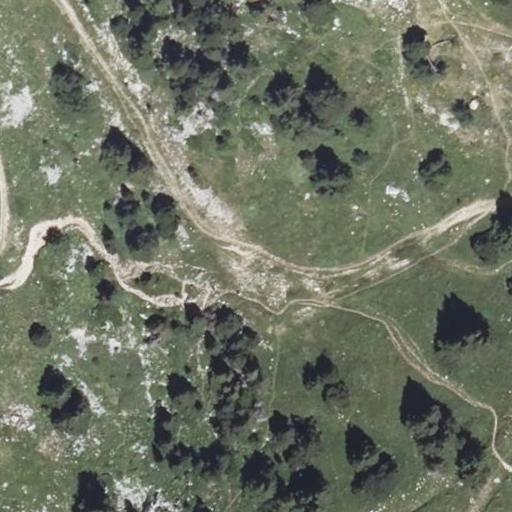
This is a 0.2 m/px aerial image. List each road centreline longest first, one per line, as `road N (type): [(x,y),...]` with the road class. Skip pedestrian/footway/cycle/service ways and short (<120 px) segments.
road 1 (track): [(210,235),(335,273),(492,205)]
road 2 (track): [(59,0),(118,75),(210,235)]
